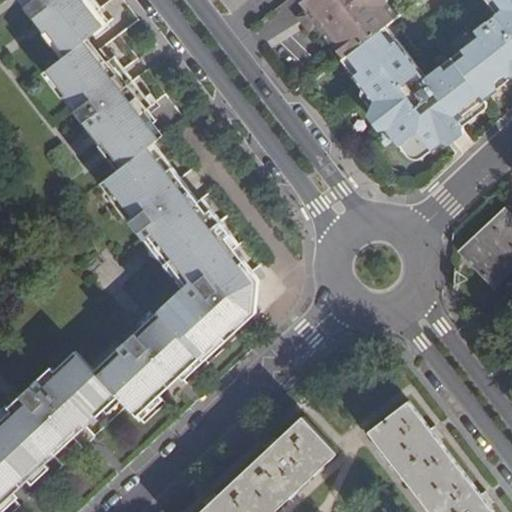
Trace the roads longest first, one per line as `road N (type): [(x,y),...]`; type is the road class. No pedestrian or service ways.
road 1 (residential): [(121,511),(344,302)]
road 2 (tertiary): [(162,0),(318,207),(335,241)]
road 3 (tertiary): [(371,217),(198,0)]
road 4 (tertiary): [(386,315),(414,328),(511,456)]
road 5 (tertiary): [(511,415),(443,326),(423,286)]
road 6 (residential): [(415,234),(511,140)]
